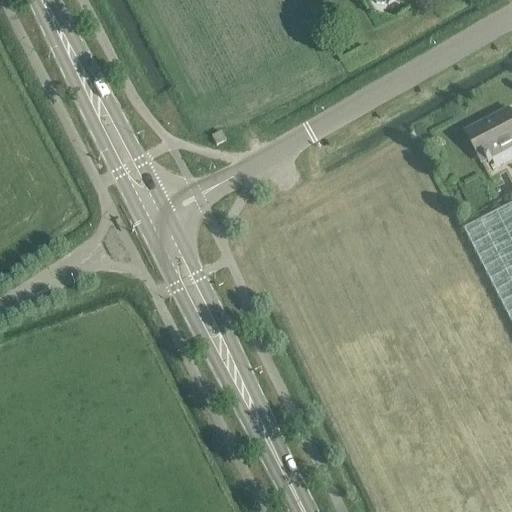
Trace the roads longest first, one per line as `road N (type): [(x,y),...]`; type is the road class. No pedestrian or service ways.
road 1 (unclassified): [(160,215),(511,19)]
road 2 (tertiary): [(303,511),(160,215)]
road 3 (tertiary): [(160,215),(55,0)]
